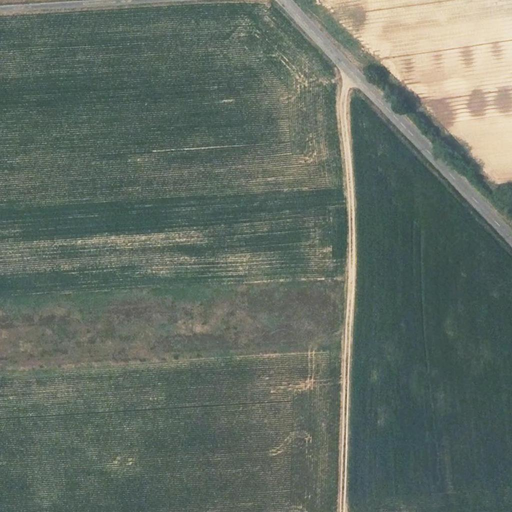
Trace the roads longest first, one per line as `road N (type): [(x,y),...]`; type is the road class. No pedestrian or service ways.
road 1 (track): [(343,511),(349,71)]
road 2 (tertiary): [(511,241),(285,0)]
road 3 (residential): [(0,9),(143,0)]
